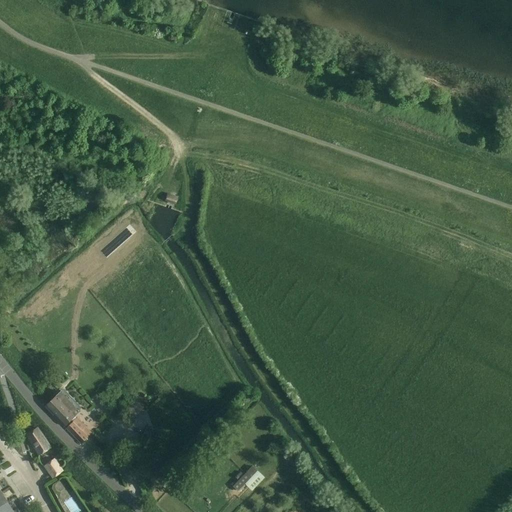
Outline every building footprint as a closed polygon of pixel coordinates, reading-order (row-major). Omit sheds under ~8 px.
[(175,203),(177,198),(167,194),(166,200),(175,203)] [(71,420),(72,421),(75,417),(74,416),(80,411),(70,402),(73,399),(69,395),(66,397),(61,392),(45,406),(64,426),(71,420)] [(139,403),(134,398),(121,412),(126,416),(139,403)] [(77,419),(75,417),(72,421),(73,422),(66,428),(81,443),(92,433),(77,418),(77,419)] [(40,455),(51,448),(37,428),(27,435),(40,455)] [(44,466),(52,478),(62,471),(54,459),(44,466)] [(239,493),(246,486),(252,491),(265,478),(252,466),(233,487),(239,493)] [(7,502),(0,506),(0,511),(10,511),(13,511),(7,502)]
